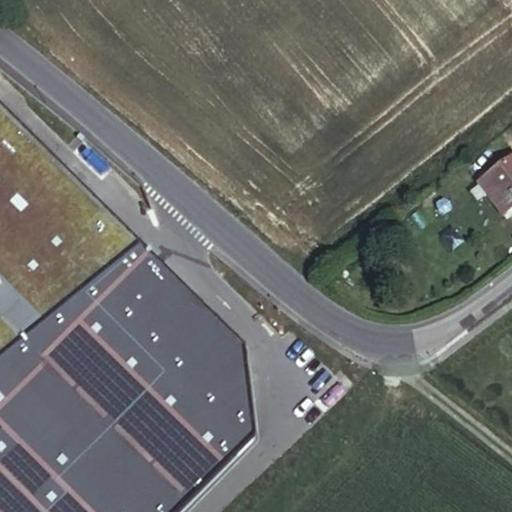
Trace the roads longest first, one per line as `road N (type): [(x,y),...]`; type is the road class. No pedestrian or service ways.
road 1 (tertiary): [(0,43),(348,337),(396,350),(470,313),(511,280)]
road 2 (track): [(396,350),(404,369),(511,458)]
